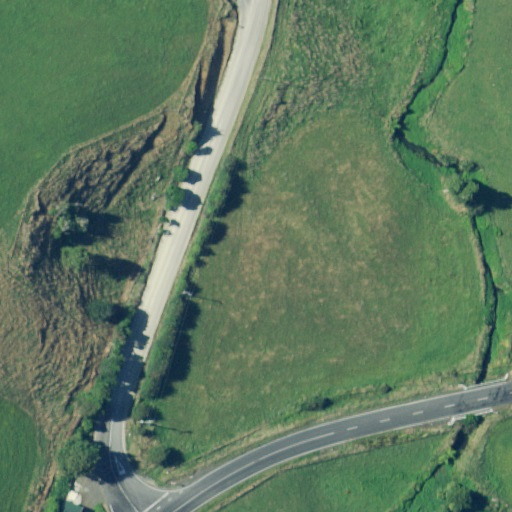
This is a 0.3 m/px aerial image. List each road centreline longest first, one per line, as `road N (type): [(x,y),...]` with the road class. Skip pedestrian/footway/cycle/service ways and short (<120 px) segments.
road 1 (unclassified): [(250,0),(112,419),(121,479),(140,511)]
road 2 (unclassified): [(511,390),(283,448),(173,511)]
